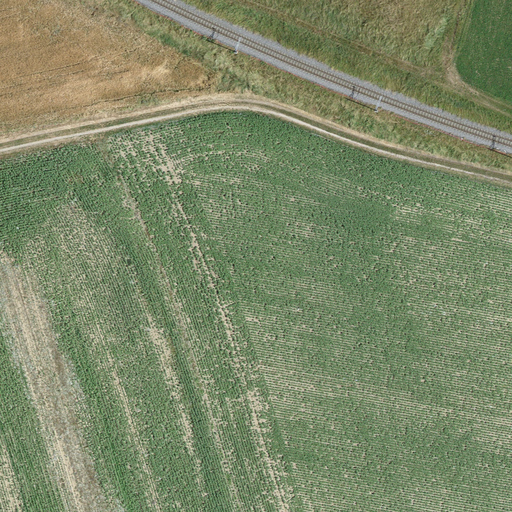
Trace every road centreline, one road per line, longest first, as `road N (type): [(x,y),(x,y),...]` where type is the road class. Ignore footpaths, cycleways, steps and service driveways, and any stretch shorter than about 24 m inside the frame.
road 1 (track): [(234,0),(511,115)]
road 2 (track): [(0,153),(189,109),(262,107)]
road 3 (track): [(511,178),(389,152),(262,107)]
